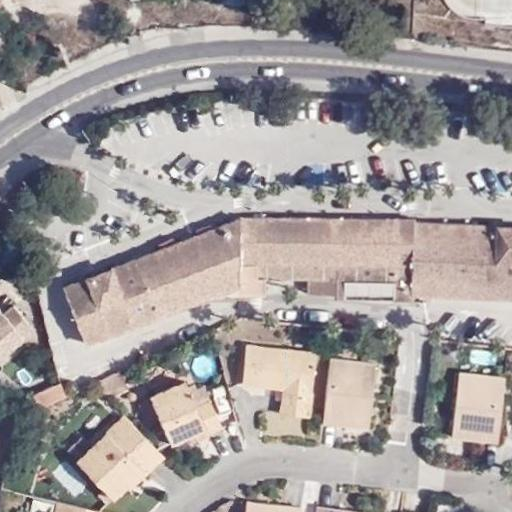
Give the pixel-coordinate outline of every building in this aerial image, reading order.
[(308,276),(316,213),(247,211),(65,279),(88,339),(217,290),(266,292),(267,274),(308,276)] [(401,217),(316,213),(308,276),(337,277),(336,298),(412,301),(412,292),(414,262),(399,261),(401,217)] [(414,262),(416,221),(416,218),(401,217),(399,261),(414,262)] [(414,262),(412,292),(511,295),(511,224),(416,221),(414,262)] [(16,306),(6,313),(26,339),(35,332),(16,306)] [(0,357),(26,339),(6,313),(2,307),(0,308),(0,357)] [(319,353),(252,344),(247,383),(288,387),(286,415),(312,417),(319,353)] [(381,363),(335,358),(328,416),(340,418),(340,422),(373,425),(381,363)] [(153,395),(179,384),(171,368),(146,379),(153,395)] [(505,436),(511,386),(511,376),(464,371),(457,435),(480,438),(481,433),(505,436)] [(189,380),(179,384),(153,395),(174,441),(206,427),(209,431),(223,425),(210,397),(198,403),(189,380)] [(68,396),(65,384),(36,397),(40,408),(68,396)] [(164,456),(126,414),(80,456),(112,494),(142,468),(146,471),(164,456)] [(63,460),(52,472),(76,493),(87,481),(63,460)] [(103,511),(104,510),(56,500),(53,511),(103,511)] [(281,505),(247,500),(246,511),(294,511),(280,510),(281,505)]
